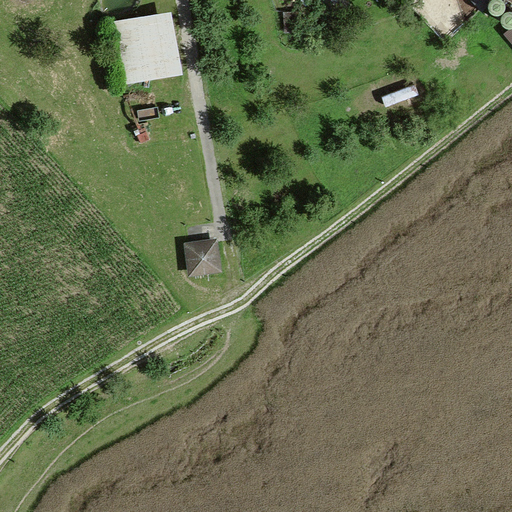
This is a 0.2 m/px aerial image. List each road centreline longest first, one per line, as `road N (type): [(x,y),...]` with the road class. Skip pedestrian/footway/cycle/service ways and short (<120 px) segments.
road 1 (track): [(230,302),(511,89)]
road 2 (track): [(0,456),(39,413),(230,302)]
